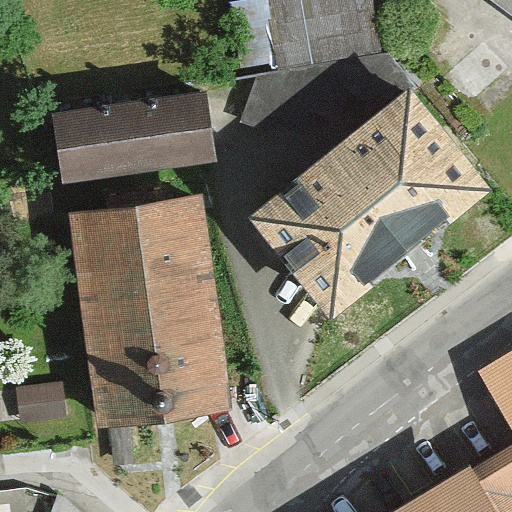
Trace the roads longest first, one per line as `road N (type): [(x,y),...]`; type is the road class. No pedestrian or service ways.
road 1 (tertiary): [(511,313),(342,440),(266,511)]
road 2 (residential): [(0,463),(54,456),(128,511)]
